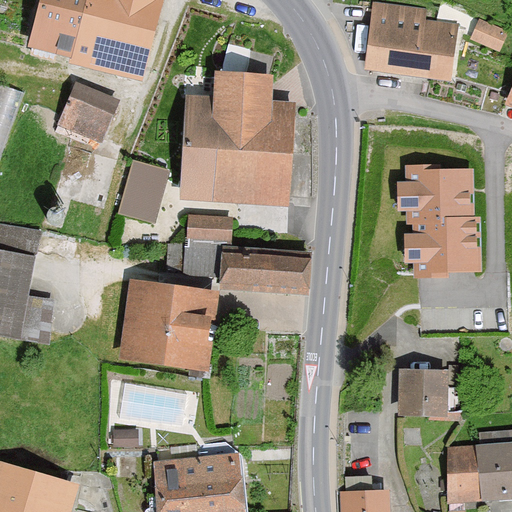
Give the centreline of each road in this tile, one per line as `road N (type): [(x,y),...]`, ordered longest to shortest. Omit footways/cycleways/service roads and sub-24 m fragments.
road 1 (secondary): [(317,511),(311,456),(342,98)]
road 2 (unknown): [(86,263),(210,209),(331,226)]
road 3 (unknown): [(171,0),(103,207)]
road 4 (residential): [(342,98),(417,102),(511,129)]
